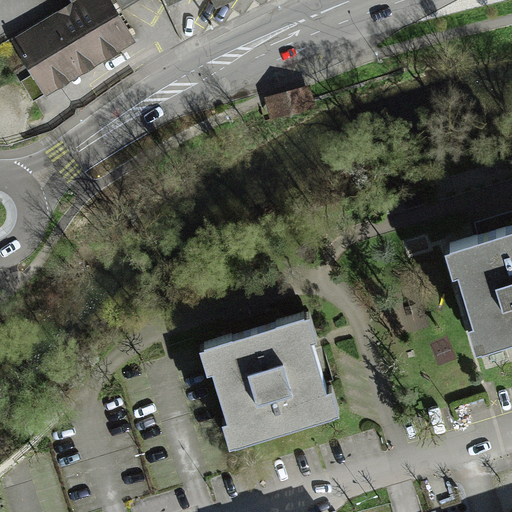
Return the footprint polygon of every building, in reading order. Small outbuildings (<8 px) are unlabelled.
[(135,38),(113,0),(77,0),(2,41),(32,94),(135,38)] [(146,0),(150,8),(168,0),(202,0),(207,13),(235,0),(146,0)] [(300,81),(259,97),(267,119),(309,103),(300,81)] [(511,224),(500,228),(446,244),(477,347),(511,336),(511,224)] [(254,328),(199,345),(229,442),(339,409),(309,311),(254,328)]
